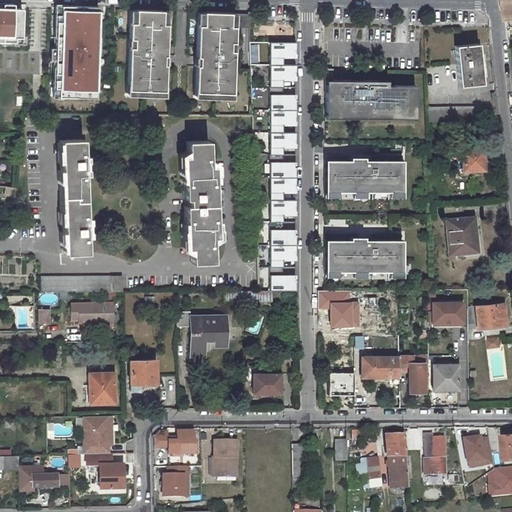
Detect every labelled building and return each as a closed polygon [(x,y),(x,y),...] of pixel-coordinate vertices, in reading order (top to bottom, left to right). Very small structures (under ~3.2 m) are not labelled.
[(108,10),(55,8),(54,107),(107,107),(108,10)] [(161,10),(135,9),(134,22),(129,22),(129,38),(132,38),(132,47),(128,47),(127,89),(145,90),(163,90),(164,64),(162,64),(162,55),(165,55),(166,23),(161,23),(161,10)] [(20,12),(0,11),(0,43),(20,44),(20,12)] [(248,13),(202,11),(201,25),(196,25),(195,56),(197,57),(197,65),(195,65),(194,92),(212,92),(231,93),(232,50),(228,51),(229,42),(233,42),(233,27),(249,27),(248,13)] [(269,41),(269,64),(282,63),(282,56),(290,56),(290,53),(295,53),(296,41),(269,41)] [(481,84),(477,44),(453,46),(458,86),(481,84)] [(295,75),(296,63),(282,63),(269,64),(269,86),(282,86),(282,79),(290,79),(290,75),(295,75)] [(314,67),(324,68),(324,80),(329,79),(331,80),(332,68),(314,67)] [(329,84),(324,84),(324,111),(336,111),(336,116),(350,116),(350,111),(364,111),(364,116),(393,117),(393,112),(414,112),(414,85),(386,84),(373,84),(373,80),(331,80),(329,79),(329,84)] [(282,86),(269,86),(269,109),(295,109),(295,98),(290,97),(290,94),(282,94),(282,86)] [(427,108),(428,123),(481,122),(480,107),(427,108)] [(295,120),(295,109),(269,109),(269,131),(282,131),(282,124),(290,124),(290,120),(295,120)] [(295,142),(295,131),(282,131),(269,131),(269,153),(282,153),(282,146),(290,147),(290,143),(295,142)] [(87,253),(82,138),(60,140),(64,253),(87,253)] [(182,156),(185,250),(190,250),(191,265),(213,263),(212,243),(215,243),(215,239),(216,239),(213,163),(210,163),(209,140),(186,141),(187,155),(182,156)] [(482,148),(461,150),(462,171),(472,171),(472,174),(482,173),(482,170),(485,170),(484,159),(483,159),(482,148)] [(282,161),(282,153),(269,153),(269,176),(295,176),(295,165),(290,165),(290,161),(282,161)] [(349,160),(324,160),(324,191),(336,191),(351,191),(364,191),(388,191),(401,191),(401,160),(363,160),(349,160)] [(290,188),(295,187),(295,176),(269,176),(268,199),(282,199),(282,191),(290,191),(290,188)] [(16,187),(8,186),(7,194),(15,195),(16,187)] [(295,210),(295,199),(282,199),(268,199),(268,221),(282,221),(282,214),(290,214),(290,210),(295,210)] [(444,220),(448,255),(471,252),(469,237),(475,237),(473,217),(444,220)] [(282,229),(282,221),(268,221),(268,244),(295,244),(295,232),(290,232),(290,229),(282,229)] [(348,240),(324,239),(323,270),(336,270),(351,271),(364,271),(388,270),(401,270),(401,239),(363,239),(348,240)] [(268,266),(282,266),(282,259),(290,259),(290,255),(295,255),(295,244),(268,244),(268,266)] [(272,289),(295,289),(295,278),(290,278),(290,274),(282,274),(282,266),(268,266),(268,290),(272,289)] [(122,274),(41,275),(41,292),(122,291),(122,274)] [(257,290),(242,290),(243,299),(260,299),(260,289),(258,289),(257,290)] [(260,289),(260,299),(260,301),(272,301),(272,289),(268,290),(260,289)] [(374,311),(374,294),(353,294),(353,310),(374,311)] [(430,311),(426,311),(426,322),(430,321),(460,321),(460,302),(430,302),(430,311)] [(78,322),(94,322),(112,321),(111,303),(70,304),(71,320),(78,319),(78,320),(78,322)] [(502,304),(474,307),(474,310),(466,310),(467,329),(505,325),(502,304)] [(52,324),(52,308),(38,308),(37,324),(52,324)] [(204,339),(213,339),(214,336),(225,336),(225,316),(189,316),(189,310),(175,310),(175,325),(188,325),(189,354),(203,355),(203,352),(204,339)] [(214,349),(225,349),(225,336),(214,336),(213,339),(204,339),(203,352),(214,349)] [(488,337),(489,348),(502,347),(502,336),(488,337)] [(62,342),(0,344),(1,370),(63,368),(62,342)] [(398,356),(361,357),(361,377),(398,376),(398,356)] [(155,359),(129,360),(129,383),(155,383),(155,359)] [(423,363),(408,363),(409,391),(424,391),(423,363)] [(432,364),(427,364),(427,390),(445,389),(445,386),(432,386),(432,364)] [(432,364),(432,386),(445,386),(445,389),(457,388),(456,364),(432,364)] [(88,374),(89,403),(115,402),(113,373),(88,374)] [(277,374),(253,374),(253,394),(281,394),(281,383),(277,383),(277,374)] [(111,415),(82,416),(83,427),(87,431),(87,437),(83,437),(83,446),(78,446),(78,449),(68,449),(68,454),(109,453),(109,445),(112,445),(112,430),(110,430),(110,426),(112,426),(111,415)] [(158,433),(153,438),(153,448),(163,448),(163,446),(167,446),(167,448),(167,455),(194,455),(194,442),(193,442),(193,432),(176,433),(176,439),(165,439),(165,433),(158,433)] [(409,479),(406,456),(403,434),(386,435),(390,481),(409,479)] [(511,434),(502,435),(504,458),(511,457),(511,434)] [(433,437),(433,459),(424,459),(425,475),(444,474),(443,437),(433,437)] [(482,463),(490,462),(485,438),(478,439),(478,437),(463,439),(467,462),(481,459),(482,463)] [(210,459),(210,477),(216,477),(236,477),(236,441),(214,441),(213,459),(210,459)] [(346,441),(335,441),(335,460),(346,460),(346,441)] [(291,444),(291,475),(304,475),(303,445),(291,444)] [(68,454),(69,467),(87,467),(87,464),(100,464),(101,487),(124,486),(124,462),(112,463),(112,453),(109,453),(68,454)] [(0,469),(18,469),(18,466),(18,455),(0,455),(0,469)] [(366,462),(370,485),(381,484),(378,460),(366,462)] [(42,466),(18,466),(18,469),(19,490),(33,489),(33,485),(40,485),(40,488),(49,488),(49,485),(57,485),(57,473),(47,473),(46,470),(42,470),(42,466)] [(489,496),(511,493),(511,466),(493,468),(495,485),(488,485),(489,496)] [(187,467),(167,467),(167,476),(162,476),(162,498),(188,498),(187,487),(183,487),(183,476),(187,476),(187,467)] [(409,479),(390,481),(391,488),(409,486),(409,479)]
